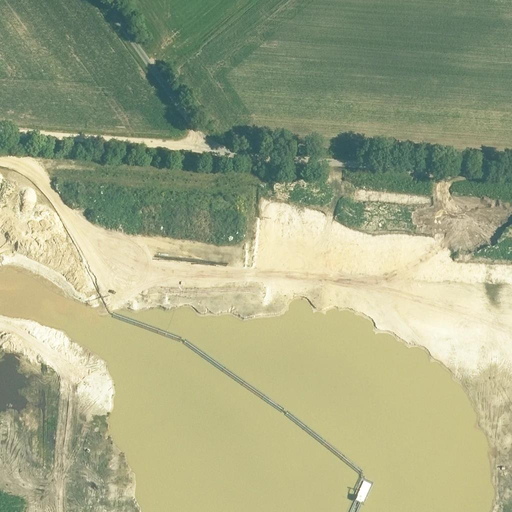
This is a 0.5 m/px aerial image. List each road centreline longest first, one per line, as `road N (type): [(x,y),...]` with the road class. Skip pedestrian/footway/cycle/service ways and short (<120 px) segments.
road 1 (unclassified): [(511,170),(215,147),(100,0)]
road 2 (track): [(215,147),(0,133)]
